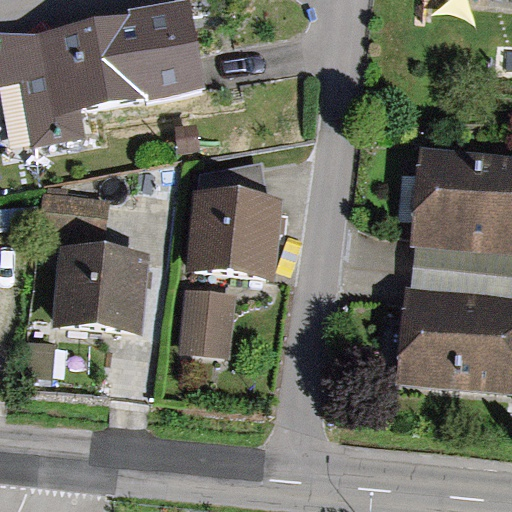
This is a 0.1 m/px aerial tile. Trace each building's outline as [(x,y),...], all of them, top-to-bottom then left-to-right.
[(145,103),(207,91),(188,0),(182,0),(127,8),(129,15),(38,34),(0,33),(0,87),(22,84),(32,147),(87,137),(82,107),(145,98),(145,103)] [(511,158),(419,149),(412,246),(417,246),(511,256),(511,158)] [(199,259),(270,268),(277,209),(263,207),(267,177),(210,170),(199,259)] [(43,229),(103,237),(107,201),(48,193),(43,229)] [(511,256),(417,246),(414,289),(511,297),(511,256)] [(55,326),(141,333),(147,254),(61,247),(55,326)] [(511,297),(414,289),(408,288),(399,382),(511,392),(511,297)] [(224,353),(229,330),(191,322),(186,345),(224,353)] [(54,346),(26,344),(24,376),(52,378),(54,346)]
